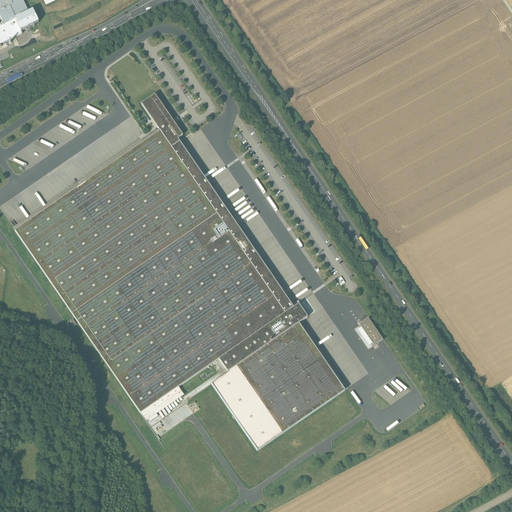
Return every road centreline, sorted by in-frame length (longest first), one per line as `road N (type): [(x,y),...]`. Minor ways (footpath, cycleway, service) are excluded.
road 1 (primary): [(511,462),(192,0)]
road 2 (track): [(511,438),(209,0)]
road 3 (tertiary): [(154,0),(0,83)]
